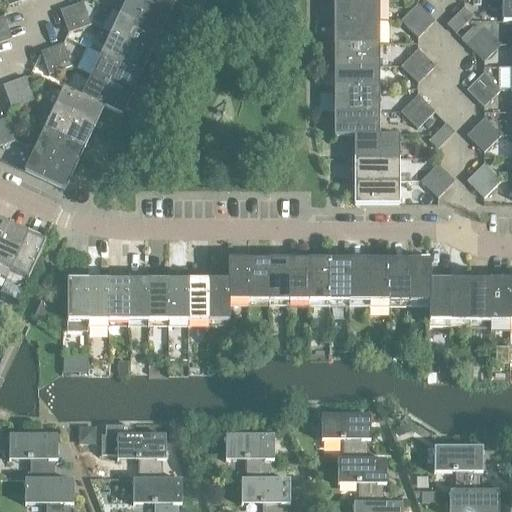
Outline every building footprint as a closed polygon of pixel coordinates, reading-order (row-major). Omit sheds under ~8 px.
[(161,34),(171,13),(142,0),(128,0),(121,15),(161,34)] [(142,0),(171,13),(176,0),(142,0)] [(378,23),(378,0),(364,0),(334,0),(335,23),(378,23)] [(511,0),(503,1),(503,25),(511,24),(511,0)] [(91,27),(83,5),(72,9),(80,31),(91,27)] [(434,23),(417,7),(409,15),(425,32),(434,23)] [(80,31),(72,9),(61,13),(69,35),(80,31)] [(472,19),(463,10),(447,27),(455,36),(472,19)] [(151,55),(161,34),(121,15),(112,36),(151,55)] [(425,32),(409,15),(400,23),(417,40),(425,32)] [(378,46),(378,23),(335,23),(335,46),(378,46)] [(0,45),(11,41),(7,30),(0,32),(0,45)] [(475,55),(492,39),(483,30),(472,30),(461,41),(475,55)] [(142,75),(151,55),(112,36),(102,57),(142,75)] [(500,47),(492,39),(475,55),(483,64),(500,47)] [(72,68),(63,46),(52,50),(61,72),(72,68)] [(378,69),(378,46),(335,46),(335,69),(378,69)] [(61,72),(52,50),(41,55),(50,77),(61,72)] [(409,77),(425,61),(417,52),(400,69),(409,77)] [(132,96),(142,75),(102,57),(92,78),(132,96)] [(434,69),(425,61),(409,77),(417,85),(434,69)] [(378,92),(378,69),(335,69),(335,92),(378,92)] [(475,101),(492,84),(483,75),(466,92),(475,101)] [(122,118),(132,96),(92,78),(83,98),(104,109),(103,109),(122,118)] [(34,102),(26,79),(15,83),(23,106),(34,102)] [(23,106),(15,83),(4,87),(12,110),(23,106)] [(500,92),(492,84),(475,101),(484,109),(500,92)] [(93,130),(103,109),(104,109),(83,98),(64,89),(54,111),(93,130)] [(378,115),(378,92),(335,92),(335,115),(378,115)] [(408,123),(425,106),(417,98),(400,115),(408,123)] [(416,131),(434,114),(425,106),(408,123),(416,131)] [(83,150),(93,130),(54,111),(44,132),(83,150)] [(378,138),(378,115),(335,115),(335,139),(355,139),(355,138),(378,138)] [(15,143),(7,121),(0,123),(0,137),(3,147),(15,143)] [(475,146),(492,130),(484,121),(467,138),(475,146)] [(454,135),(445,126),(428,143),(437,151),(454,135)] [(500,138),(492,130),(475,146),(484,155),(500,138)] [(74,171),(83,150),(44,132),(34,152),(74,171)] [(398,138),(378,138),(355,138),(355,139),(355,161),(398,161),(398,138)] [(64,192),(74,171),(34,152),(25,174),(64,192)] [(398,184),(398,161),(355,161),(355,184),(398,184)] [(454,184),(437,167),(429,176),(445,192),(454,184)] [(475,192),(492,176),(484,167),(467,184),(475,192)] [(511,174),(501,174),(501,182),(511,182),(511,174)] [(445,192),(429,176),(420,184),(437,200),(445,192)] [(500,184),(492,176),(475,192),(483,201),(500,184)] [(398,208),(398,184),(355,184),(355,208),(398,208)] [(0,249),(9,229),(0,224),(0,249)] [(28,238),(9,229),(0,249),(0,269),(10,274),(28,238)] [(24,292),(46,246),(28,238),(10,274),(6,283),(24,292)] [(248,304),(248,263),(228,263),(227,283),(229,284),(229,304),(230,304),(248,304)] [(268,304),(268,263),(248,263),(248,304),(268,304)] [(288,304),(288,263),(268,263),(268,304),(288,304)] [(308,304),(308,263),(288,263),(288,304),(308,304)] [(328,304),(328,263),(308,263),(308,304),(328,304)] [(349,304),(349,263),(328,263),(328,304),(349,304)] [(369,304),(369,263),(349,263),(349,304),(369,304)] [(389,304),(389,263),(369,263),(369,304),(389,304)] [(409,304),(409,263),(389,263),(389,304),(409,304)] [(430,263),(409,263),(409,304),(429,304),(429,283),(430,283),(430,263)] [(229,284),(227,283),(209,284),(209,324),(229,324),(230,304),(229,304),(229,284)] [(450,283),(430,283),(429,283),(429,304),(429,324),(450,324),(450,283)] [(470,324),(470,283),(450,283),(450,324),(470,324)] [(490,324),(490,283),(470,283),(470,324),(490,324)] [(510,324),(510,283),(490,283),(490,324),(510,324)] [(88,325),(88,284),(67,284),(68,334),(88,334),(88,325)] [(108,325),(108,284),(88,284),(88,325),(108,325)] [(128,325),(128,284),(108,284),(108,325),(128,325)] [(148,324),(148,284),(128,284),(128,325),(148,324)] [(168,324),(168,284),(148,284),(148,324),(168,324)] [(188,324),(188,284),(168,284),(168,324),(188,324)] [(209,324),(209,284),(188,284),(188,324),(209,324)] [(48,326),(55,311),(42,305),(35,320),(48,326)] [(496,350),(496,367),(508,367),(509,350),(496,350)] [(75,356),(63,356),(63,375),(75,375),(75,356)] [(128,364),(118,364),(118,376),(128,376),(128,364)] [(367,465),(367,463),(367,418),(322,419),(322,442),(344,442),(344,463),(344,465),(367,465)] [(106,439),(102,439),(102,460),(118,460),(118,462),(127,462),(136,462),(136,463),(140,463),(140,483),(140,485),(163,485),(163,483),(163,439),(131,439),(131,429),(106,429),(106,439)] [(97,431),(80,430),(80,447),(96,447),(97,431)] [(271,483),(271,438),(226,438),(226,462),(248,462),(248,483),(248,485),(271,485),(271,483)] [(54,479),(54,439),(9,439),(9,462),(28,462),(28,463),(32,463),(32,483),(32,484),(55,484),(55,483),(70,483),(70,479),(54,479)] [(480,494),(480,451),(435,451),(435,473),(457,473),(457,494),(457,496),(480,496),(480,494)] [(384,463),(367,463),(367,465),(344,465),(344,463),(337,463),(337,485),(360,485),(360,506),(360,508),(384,508),(384,506),(384,463)] [(69,511),(70,483),(55,483),(55,484),(32,484),(32,483),(25,483),(25,506),(44,506),(44,507),(47,507),(46,511),(69,511)] [(140,483),(133,483),(133,506),(152,505),(152,507),(156,507),(155,511),(178,511),(179,483),(163,483),(163,485),(140,485),(140,483)] [(286,511),(287,483),(271,483),(271,485),(248,485),(248,483),(242,483),(242,506),(264,506),(264,511),(286,511)] [(495,511),(495,494),(480,494),(480,496),(457,496),(457,494),(450,494),(450,511),(495,511)] [(437,495),(421,495),(421,506),(437,506),(437,495)]
